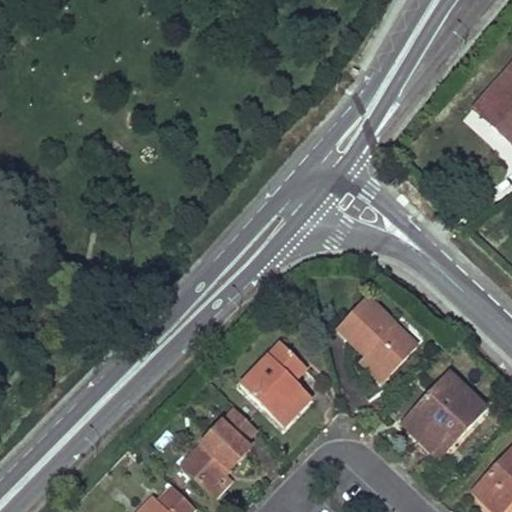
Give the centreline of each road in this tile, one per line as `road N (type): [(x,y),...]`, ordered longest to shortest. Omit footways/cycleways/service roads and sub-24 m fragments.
road 1 (tertiary): [(302,172),(0,489)]
road 2 (tertiary): [(11,511),(306,207)]
road 3 (tertiary): [(423,0),(368,91),(302,172)]
road 4 (tertiary): [(340,166),(446,0)]
road 5 (residential): [(419,511),(366,463),(342,455),(317,466),(275,511)]
road 6 (tertiary): [(306,207),(338,232),(384,238),(428,258)]
road 7 (tertiary): [(428,258),(404,224),(340,166)]
